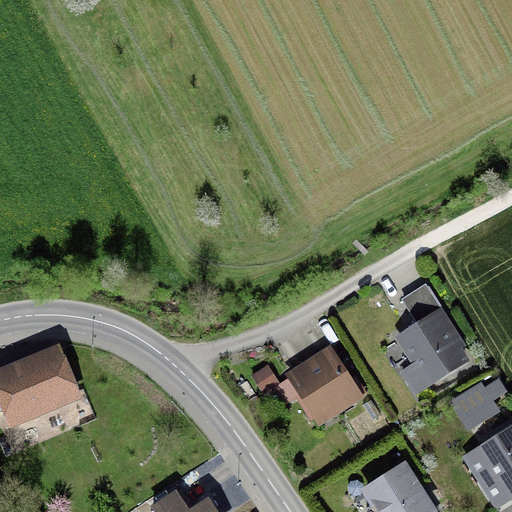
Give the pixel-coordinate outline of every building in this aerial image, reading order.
[(427,385),(462,362),(433,317),(398,339),(427,385)] [(30,352),(32,356),(0,369),(0,448),(26,438),(16,415),(78,390),(54,342),(30,352)] [(355,397),(327,354),(304,369),(307,374),(293,383),(314,416),(329,407),(332,412),(355,397)] [(501,412),(483,384),(452,403),(470,431),(501,412)] [(481,486),(494,506),(511,495),(511,429),(477,452),(489,470),(486,483),(481,486)] [(436,511),(409,469),(368,495),(379,511),(436,511)] [(185,511),(183,509),(186,507),(177,493),(152,509),(154,511),(211,511),(205,502),(190,511),(185,511)]
